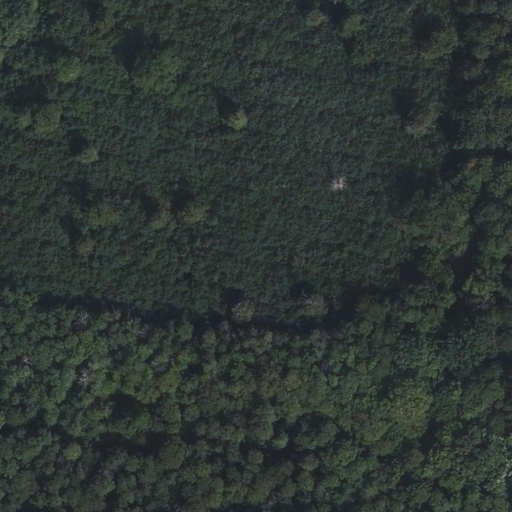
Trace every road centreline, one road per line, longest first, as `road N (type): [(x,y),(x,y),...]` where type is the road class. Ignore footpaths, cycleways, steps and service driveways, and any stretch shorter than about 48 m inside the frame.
road 1 (track): [(0,382),(414,435)]
road 2 (track): [(414,435),(511,132)]
